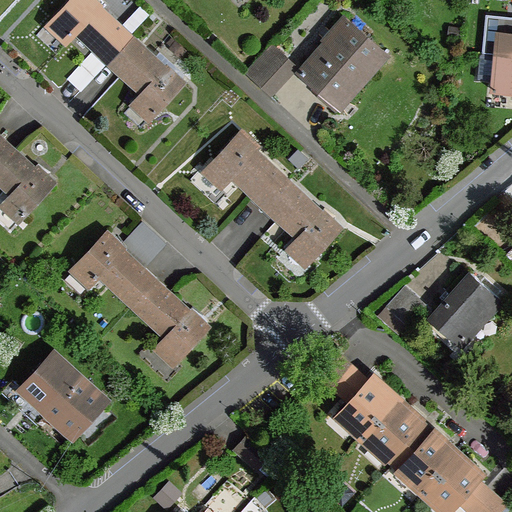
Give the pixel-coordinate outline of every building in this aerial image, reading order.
[(96,0),(73,0),(52,23),(69,39),(79,29),(98,46),(112,59),(132,37),(95,2),(96,0)] [(328,43),(300,73),(322,92),(318,96),(337,112),(388,55),(345,17),(324,40),(328,43)] [(511,17),(502,17),(501,32),(511,33),(511,17)] [(499,32),(497,54),(511,55),(511,33),(501,32),(499,32)] [(132,37),(112,59),(125,72),(145,90),(136,100),(152,116),(184,81),(172,70),(170,72),(132,37)] [(270,95),(296,67),(272,45),(246,73),(270,95)] [(511,55),(497,54),(494,91),(511,92),(511,55)] [(252,145),(240,134),(208,168),(225,184),(234,174),(253,193),(268,206),(289,183),(251,147),(252,145)] [(2,138),(0,139),(0,179),(14,192),(5,202),(22,217),(53,183),(42,172),(40,174),(18,154),(2,138)] [(289,183),(268,206),(281,219),(301,237),(292,247),(308,262),(340,228),(329,216),(327,218),(289,183)] [(129,246),(148,263),(167,243),(144,221),(120,244),(119,246),(124,252),(129,246)] [(120,244),(108,233),(76,268),(92,283),(101,273),(135,304),(156,281),(143,269),(148,263),(129,246),(124,252),(119,246),(120,244)] [(471,272),(434,314),(464,341),(486,316),(489,317),(504,300),(471,272)] [(156,281),(135,304),(169,336),(159,346),(176,361),(208,326),(196,315),(194,317),(172,296),(156,281)] [(428,305),(406,285),(387,306),(410,326),(428,305)] [(334,388),(354,365),(340,352),(319,375),(334,388)] [(106,399),(56,353),(23,389),(49,412),(75,435),(106,399)] [(351,402),(371,380),(354,365),(334,388),(351,402)] [(371,380),(351,402),(342,412),(352,420),(352,427),(363,436),(399,396),(389,386),(382,386),(373,378),(371,380)] [(49,412),(23,389),(13,380),(3,392),(39,424),(49,412)] [(411,406),(399,396),(363,436),(374,446),(380,446),(389,455),(420,420),(411,412),(411,406)] [(434,433),(420,420),(389,455),(395,460),(403,467),(434,433)] [(434,433),(403,467),(413,476),(413,483),(424,492),(460,451),(450,441),(443,441),(434,433)] [(271,454),(250,435),(238,449),(259,468),(271,454)] [(471,461),(460,451),(424,492),(434,502),(441,501),(450,510),(459,500),(481,476),(472,467),(471,461)] [(484,482),(464,505),(472,511),(477,511),(495,492),(484,482)] [(497,511),(506,502),(495,492),(477,511),(497,511)] [(472,511),(464,505),(459,500),(450,510),(452,511),(472,511)]
